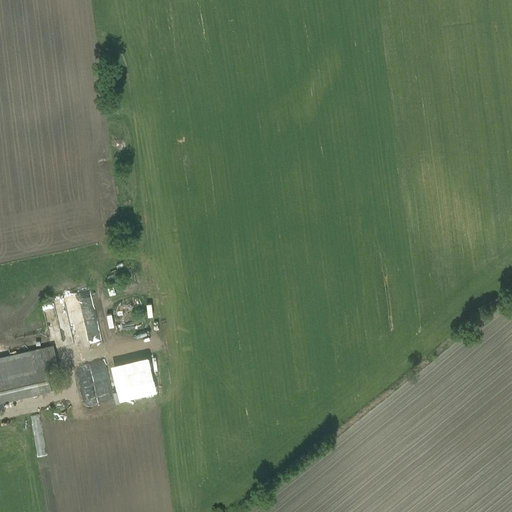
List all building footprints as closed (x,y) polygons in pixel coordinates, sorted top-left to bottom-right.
[(96,327),(86,329),(80,298),(51,304),(52,311),(58,310),(63,339),(70,338),(70,340),(98,335),(96,327)] [(52,345),(0,357),(0,368),(55,356),(52,345)] [(125,360),(133,396),(161,390),(153,354),(125,360)] [(55,356),(0,368),(0,378),(46,368),(57,366),(55,356)] [(46,368),(0,378),(0,392),(1,399),(50,388),(46,368)]
